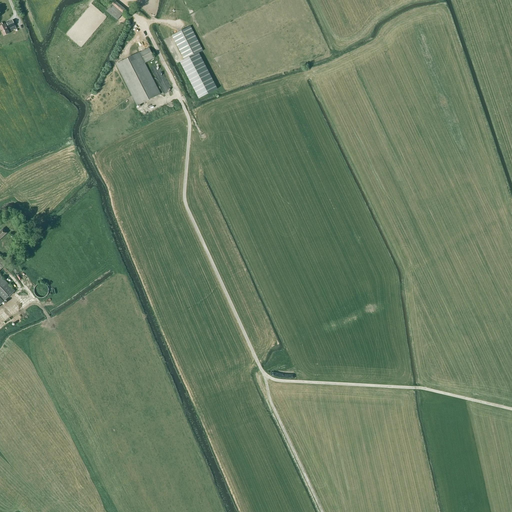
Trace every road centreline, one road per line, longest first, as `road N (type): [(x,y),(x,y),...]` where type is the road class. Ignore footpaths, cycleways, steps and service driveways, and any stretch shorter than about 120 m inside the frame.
road 1 (track): [(131,6),(188,118),(185,202),(260,370),(285,381),(413,387),(511,409)]
road 2 (track): [(267,377),(269,400),(322,511)]
